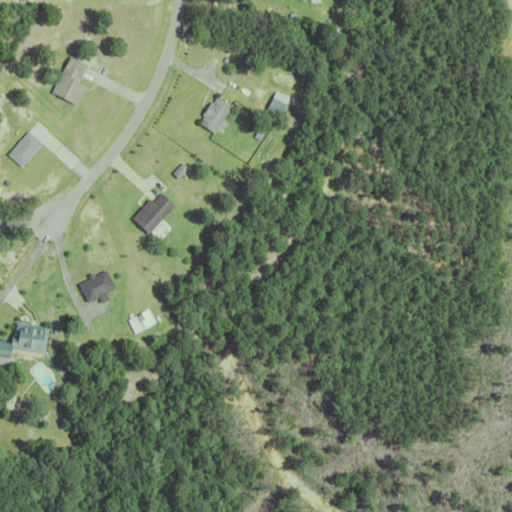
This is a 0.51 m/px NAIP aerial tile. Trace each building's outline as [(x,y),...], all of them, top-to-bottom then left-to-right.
[(48,92),(67,55),(85,65),(77,82),(83,85),(73,105),(48,92)] [(256,70),(259,64),(268,68),(266,73),(256,70)] [(211,133),(196,123),(200,116),(198,115),(208,101),(210,102),(214,95),(230,106),(211,133)] [(263,110),(270,96),(283,103),(276,116),(263,110)] [(38,143),(24,131),(4,156),(18,168),(38,143)] [(170,173),(176,165),(183,170),(176,178),(170,173)] [(146,234),(128,219),(147,197),(151,201),(158,193),(171,205),(146,234)] [(102,294),(106,300),(98,304),(95,298),(85,303),(74,284),(86,278),(84,274),(89,271),(91,275),(102,269),(113,288),(102,294)] [(132,316),(138,312),(142,319),(136,322),(132,316)] [(9,349),(7,360),(6,360),(5,368),(0,367),(0,342),(8,344),(9,335),(11,335),(13,322),(45,326),(41,354),(9,349)]
